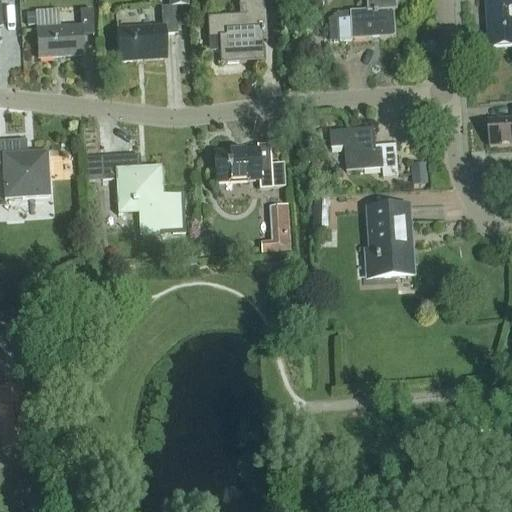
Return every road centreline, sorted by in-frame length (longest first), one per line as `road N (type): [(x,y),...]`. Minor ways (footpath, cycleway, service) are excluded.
road 1 (residential): [(0,98),(147,117),(447,89)]
road 2 (unclassified): [(302,408),(486,393),(499,380),(511,335)]
road 3 (residential): [(511,235),(495,231),(453,168),(447,89)]
